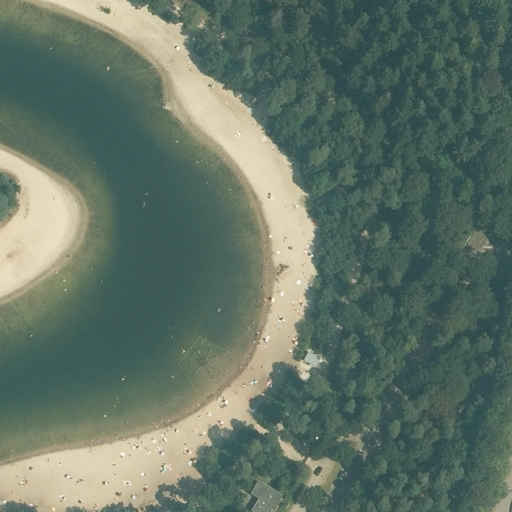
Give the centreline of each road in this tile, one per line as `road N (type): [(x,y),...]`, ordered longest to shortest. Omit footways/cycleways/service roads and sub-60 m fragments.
road 1 (unknown): [(449,511),(491,363),(511,215)]
road 2 (unclassified): [(475,511),(511,370)]
road 3 (unknown): [(511,124),(474,0)]
